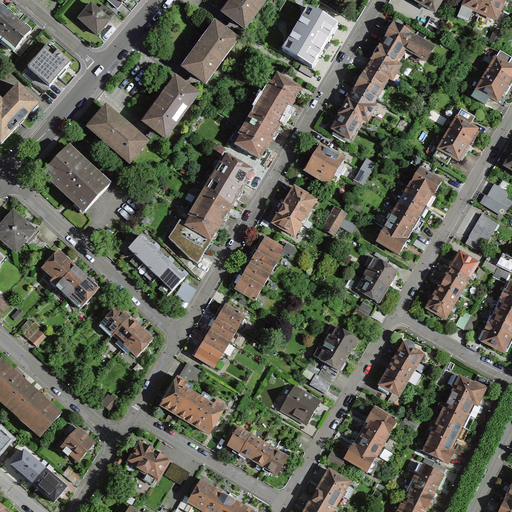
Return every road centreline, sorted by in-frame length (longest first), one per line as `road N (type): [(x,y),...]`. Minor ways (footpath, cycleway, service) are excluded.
road 1 (residential): [(381,0),(181,336)]
road 2 (residential): [(8,178),(181,336)]
road 3 (residential): [(395,313),(511,114)]
road 4 (residential): [(283,503),(395,313)]
road 5 (residential): [(137,413),(283,503)]
road 6 (residential): [(0,331),(121,439)]
road 7 (tertiary): [(101,69),(8,178)]
road 8 (residential): [(395,313),(511,381)]
